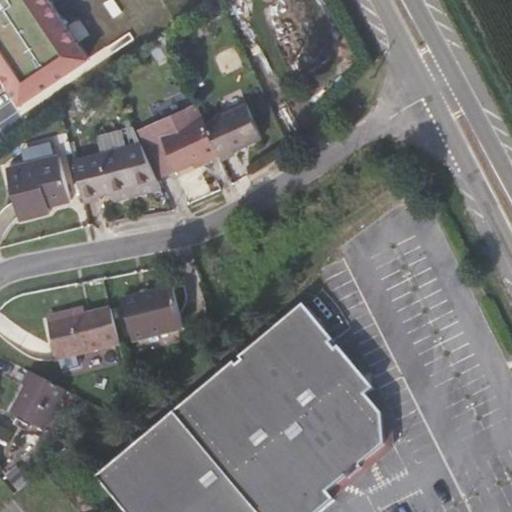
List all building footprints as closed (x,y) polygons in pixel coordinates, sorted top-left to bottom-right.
[(0,0),(0,110),(2,113),(111,39),(117,49),(131,39),(125,30),(168,0),(0,0)] [(154,58),(171,51),(163,34),(148,44),(154,58)] [(206,157),(207,160),(220,154),(206,124),(196,103),(155,122),(162,138),(145,146),(160,178),(206,157)] [(261,138),(246,106),(206,124),(220,154),(222,159),(234,154),(233,151),(261,138)] [(112,190),(114,200),(161,188),(141,144),(73,162),(84,202),(99,198),(98,194),(112,190)] [(48,212),(48,207),(70,202),(58,157),(5,171),(18,220),(48,212)] [(404,185),(409,192),(423,183),(419,176),(404,185)] [(123,301),(132,338),(183,324),(173,288),(123,301)] [(335,352),(331,346),(334,343),(303,307),(241,358),(244,361),(238,366),(236,363),(95,480),(121,511),(323,511),(334,503),(327,495),(347,479),(349,482),(362,471),(360,468),(386,447),(383,417),(366,397),(373,391),(372,388),(339,349),(335,352)] [(82,309),(48,318),(50,325),(84,316),(82,309)] [(80,367),(77,356),(121,344),(112,309),(84,316),(50,325),(62,372),(80,367)] [(334,343),(331,346),(335,352),(339,349),(334,343)] [(44,432),(65,391),(31,373),(24,386),(27,388),(13,416),(44,432)]
